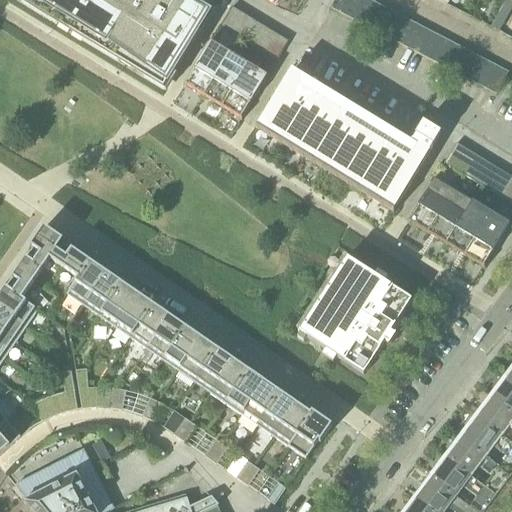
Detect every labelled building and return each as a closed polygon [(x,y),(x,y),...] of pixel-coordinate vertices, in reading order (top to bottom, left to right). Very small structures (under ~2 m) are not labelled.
[(13,0),(163,91),(209,15),(187,0),(187,1),(184,0),(13,0)] [(343,15),(350,0),(336,0),(332,9),(343,15)] [(350,0),(343,15),(353,21),(364,0),(350,0)] [(364,26),(376,4),(369,0),(364,0),(353,21),(364,26)] [(511,0),(506,0),(506,1),(492,28),(499,32),(511,7),(511,0)] [(364,26),(375,32),(387,9),(376,4),(364,26)] [(232,8),(220,28),(239,40),(251,20),(232,8)] [(386,38),(398,15),(387,9),(375,32),(386,38)] [(386,38),(397,43),(409,21),(398,15),(386,38)] [(251,20),(239,40),(257,51),(269,31),(251,20)] [(408,49),(420,26),(409,21),(397,43),(408,49)] [(408,49),(419,55),(431,32),(420,26),(408,49)] [(269,31),(257,51),(276,62),(288,42),(269,31)] [(430,61),(442,38),(431,32),(419,55),(430,61)] [(430,61),(441,66),(453,44),(442,38),(430,61)] [(183,86),(203,98),(229,55),(210,43),(185,86),(184,85),(183,86)] [(452,72),(464,49),(453,44),(441,66),(452,72)] [(452,72),(463,78),(475,55),(464,49),(452,72)] [(248,66),(229,55),(203,98),(221,110),(248,66)] [(474,83),(486,61),(475,55),(463,78),(474,83)] [(474,83),(485,89),(497,66),(486,61),(474,83)] [(241,120),(267,78),(248,66),(221,110),(241,122),(242,121),(241,120)] [(497,66),(485,89),(496,95),(508,72),(497,66)] [(394,213),(441,135),(423,125),(411,144),(318,88),(318,87),(319,85),(318,84),(318,83),(317,82),(316,82),(315,81),(314,81),(312,82),(311,82),(311,83),(291,72),(257,129),(256,129),(255,130),(394,214),(394,213)] [(456,144),(444,164),(463,176),(475,156),(456,144)] [(475,156),(463,176),(482,187),(494,167),(475,156)] [(511,178),(494,167),(482,187),(500,199),(511,179),(511,178)] [(511,179),(500,199),(511,205),(511,179)] [(407,223),(427,235),(454,192),(435,180),(409,222),(408,222),(407,223)] [(472,203),(454,192),(427,235),(446,246),(472,203)] [(491,214),(472,203),(446,246),(464,257),(491,214)] [(510,226),(491,214),(464,257),(484,270),(485,268),(484,268),(510,226)] [(32,250),(25,261),(42,272),(50,261),(49,260),(58,247),(62,241),(44,229),(31,249),(32,250)] [(58,247),(49,260),(50,261),(77,280),(79,281),(89,266),(90,264),(62,244),(63,242),(62,241),(58,247)] [(391,334),(412,302),(346,259),(298,334),(364,376),(384,344),(389,347),(396,337),(391,334)] [(25,261),(4,291),(7,292),(21,302),(22,301),(42,272),(25,261)] [(77,280),(66,296),(83,308),(106,275),(90,264),(89,266),(79,281),(77,280)] [(119,289),(122,286),(106,275),(83,308),(99,318),(114,297),(119,289)] [(136,298),(138,296),(122,286),(119,289),(114,297),(99,318),(115,329),(130,307),(136,298)] [(4,291),(0,296),(0,310),(27,329),(38,312),(22,301),(21,302),(7,292),(4,291)] [(130,307),(115,329),(131,340),(151,310),(153,307),(138,296),(136,298),(130,307)] [(131,340),(147,351),(168,320),(169,318),(153,307),(151,310),(131,340)] [(0,310),(0,334),(16,345),(27,329),(0,310)] [(168,320),(147,351),(163,362),(178,340),(183,332),(185,329),(169,318),(168,320)] [(163,362),(178,373),(201,340),(185,329),(163,362)] [(0,334),(0,358),(4,361),(16,345),(0,334)] [(201,340),(178,373),(194,384),(217,351),(201,340)] [(233,362),(217,351),(194,384),(210,395),(233,362)] [(249,373),(233,362),(210,395),(226,406),(249,373)] [(75,372),(78,391),(89,389),(86,370),(75,372)] [(60,374),(63,393),(74,392),(71,373),(60,374)] [(264,384),(249,373),(226,406),(242,417),(264,384)] [(511,382),(505,377),(498,386),(500,388),(495,394),(493,393),(489,397),(511,414),(511,382)] [(258,428),(280,395),(264,384),(242,417),(258,428)] [(89,410),(89,389),(78,391),(82,411),(89,410)] [(89,410),(97,410),(98,390),(89,389),(89,410)] [(109,410),(115,411),(118,391),(111,390),(109,410)] [(118,391),(115,411),(122,412),(126,393),(118,391)] [(74,392),(63,393),(70,413),(77,411),(74,392)] [(63,415),(70,413),(63,393),(57,396),(63,415)] [(273,439),(296,406),(280,395),(258,428),(273,439)] [(56,418),(63,415),(57,396),(49,399),(56,418)] [(511,429),(511,414),(489,397),(483,406),(485,408),(479,415),(477,413),(474,417),(502,438),(509,428),(511,429)] [(49,399),(41,403),(49,421),(56,418),(49,399)] [(148,421),(156,403),(149,399),(142,418),(148,421)] [(42,424),(49,421),(41,403),(33,406),(42,424)] [(148,421),(154,424),(163,406),(156,403),(148,421)] [(312,416),(311,416),(296,406),(273,439),(289,450),(312,416)] [(312,416),(289,450),(306,461),(318,443),(320,444),(332,427),(312,414),(311,416),(312,416)] [(511,445),(502,438),(474,417),(467,426),(469,428),(464,435),(462,433),(459,437),(487,458),(494,448),(507,457),(499,467),(499,468),(511,477),(511,475),(511,445)] [(173,436),(179,440),(190,424),(184,420),(173,436)] [(0,457),(21,439),(6,423),(0,428),(0,457)] [(196,428),(190,424),(179,440),(185,444),(196,428)] [(492,478),(484,487),(484,488),(496,497),(511,477),(499,468),(499,467),(487,458),(459,437),(452,447),(454,448),(449,455),(447,454),(444,458),(472,478),(479,468),(492,478)] [(101,442),(93,447),(102,464),(111,459),(101,442)] [(205,458),(211,462),(222,446),(216,442),(205,458)] [(228,450),(222,446),(211,462),(216,466),(228,450)] [(31,511),(110,511),(92,479),(97,477),(84,451),(15,487),(28,501),(24,503),(31,511)] [(484,488),(484,487),(472,478),(444,458),(437,467),(439,468),(434,475),(432,474),(429,478),(456,499),(457,498),(464,489),(476,498),(469,508),(474,511),(484,511),(496,497),(484,488)] [(236,480),(242,484),(254,467),(248,463),(236,480)] [(259,471),(254,467),(242,484),(248,488),(259,471)] [(456,499),(429,478),(422,487),(424,489),(419,495),(417,494),(414,498),(432,511),(446,511),(449,509),(453,511),(474,511),(469,508),(457,498),(456,499)] [(275,506),(286,490),(278,484),(267,501),(275,506)] [(339,503),(346,493),(337,486),(330,496),(339,503)] [(208,511),(217,508),(219,507),(211,498),(191,509),(187,496),(135,511),(208,511)] [(432,511),(414,498),(407,507),(409,509),(406,511),(432,511)]
